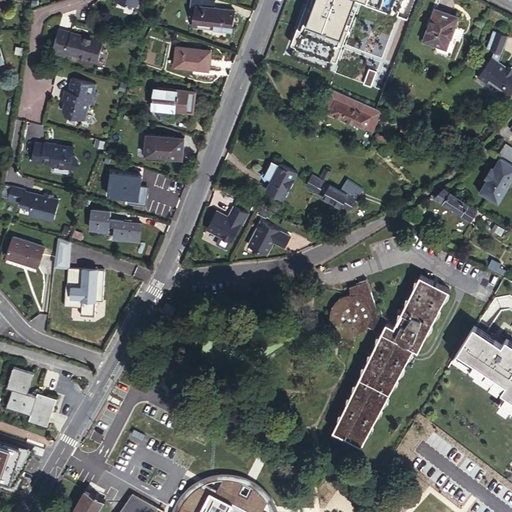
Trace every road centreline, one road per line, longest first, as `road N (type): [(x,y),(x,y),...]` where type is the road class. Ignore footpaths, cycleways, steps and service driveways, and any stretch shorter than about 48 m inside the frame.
road 1 (residential): [(511,111),(471,157),(396,213),(286,266),(157,272)]
road 2 (residential): [(157,272),(266,0)]
road 3 (residential): [(108,362),(26,511)]
road 4 (residential): [(0,303),(20,327),(108,362)]
road 5 (residential): [(84,0),(40,20),(32,96)]
